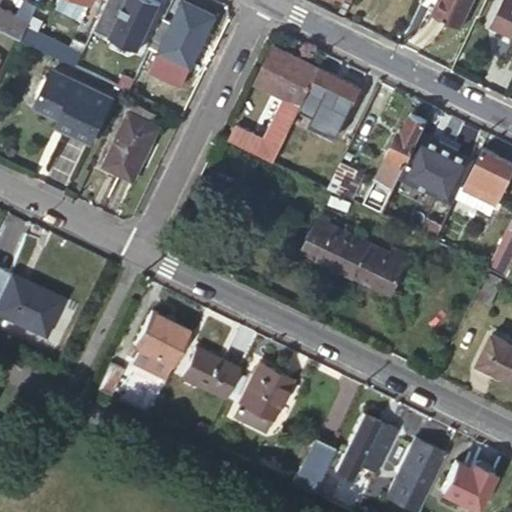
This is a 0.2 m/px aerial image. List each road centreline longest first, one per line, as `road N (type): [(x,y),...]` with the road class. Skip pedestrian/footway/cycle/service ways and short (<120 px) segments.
road 1 (residential): [(135,249),(511,435)]
road 2 (residential): [(511,125),(257,0)]
road 3 (residential): [(135,249),(257,0)]
road 4 (residential): [(0,182),(135,249)]
